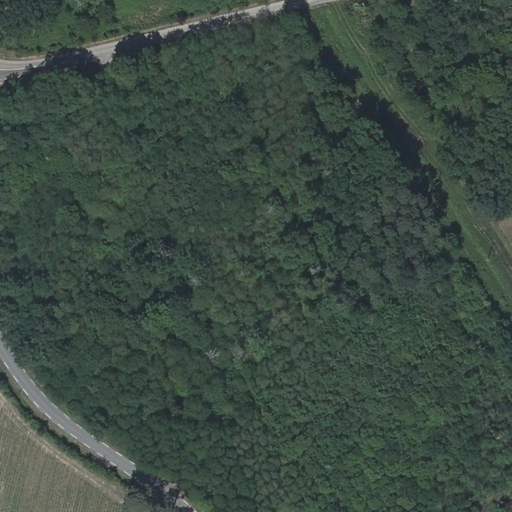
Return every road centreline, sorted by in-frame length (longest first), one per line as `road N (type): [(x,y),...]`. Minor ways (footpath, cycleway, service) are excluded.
road 1 (unclassified): [(0,75),(322,0)]
road 2 (tertiary): [(0,345),(42,403),(183,511)]
road 3 (track): [(118,511),(94,477),(17,426),(0,430)]
